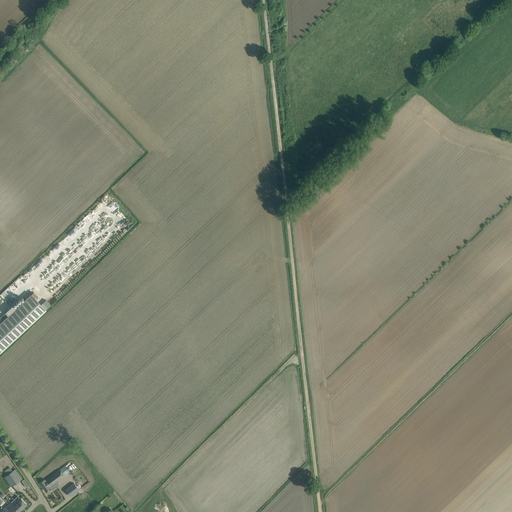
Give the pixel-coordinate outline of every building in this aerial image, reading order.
[(35,265),(26,271),(28,274),(37,268),(35,265)] [(8,315),(0,322),(0,353),(46,310),(31,294),(16,308),(12,305),(5,312),(8,315)] [(44,479),(39,483),(45,491),(50,487),(49,487),(65,475),(60,469),(45,480),(44,479)] [(6,475),(13,485),(20,480),(13,470),(12,471),(7,474),(6,475)] [(74,483),(65,490),(70,496),(79,490),(74,483)] [(11,502),(1,511),(2,511),(18,511),(27,504),(20,498),(13,504),(11,502)]
